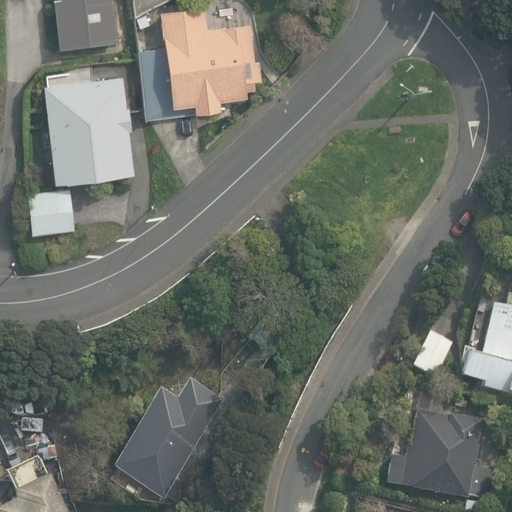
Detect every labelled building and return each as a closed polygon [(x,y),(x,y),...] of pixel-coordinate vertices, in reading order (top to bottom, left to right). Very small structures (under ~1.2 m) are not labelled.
[(0,0),(0,78),(31,78),(29,0),(0,0)] [(51,0),(57,44),(117,37),(112,0),(51,0)] [(136,44),(142,114),(177,111),(176,100),(190,99),(191,107),(223,105),(222,93),(241,92),(240,78),(254,77),(249,16),(205,20),(204,2),(156,6),(159,43),(136,44)] [(41,81),(52,177),(130,168),(125,125),(127,125),(125,104),(122,104),(119,73),(41,81)] [(24,188),(28,230),(71,225),(67,183),(24,188)] [(511,395),(511,295),(508,294),(505,307),(492,304),(479,354),(461,349),(457,366),(462,367),(459,378),(483,384),(482,388),(511,395)] [(412,366),(435,378),(452,344),(428,333),(412,366)] [(157,391),(110,471),(119,476),(114,485),(139,499),(145,488),(162,498),(221,400),(188,380),(175,402),(157,391)] [(467,497),(491,501),(497,472),(490,470),(491,465),(473,462),(481,420),(448,415),(448,417),(416,411),(410,446),(407,446),(405,459),(391,457),(386,484),(466,499),(467,497)] [(66,511),(39,458),(9,473),(17,490),(11,493),(14,499),(0,506),(0,511),(66,511)] [(465,511),(485,511),(487,504),(465,501),(463,511),(465,511)]
